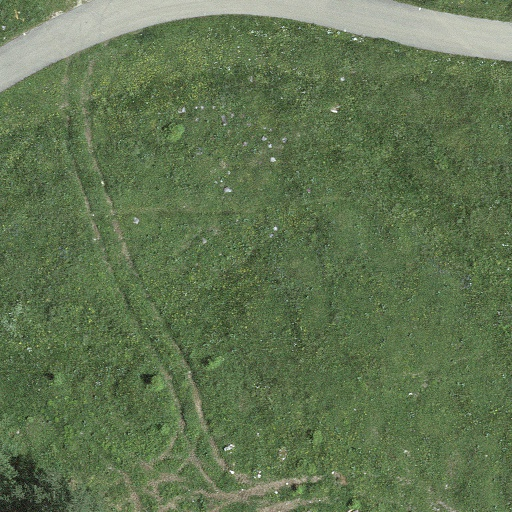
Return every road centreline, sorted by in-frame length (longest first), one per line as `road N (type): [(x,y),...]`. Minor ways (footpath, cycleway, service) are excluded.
road 1 (unclassified): [(511,42),(293,0)]
road 2 (unclassified): [(174,0),(88,24),(0,70)]
